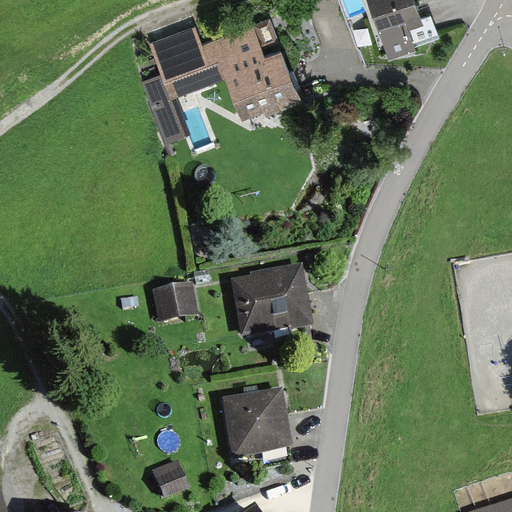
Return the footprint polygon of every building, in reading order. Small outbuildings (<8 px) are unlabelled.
[(419,0),(370,0),(388,55),(410,48),(405,30),(427,23),(419,0)] [(201,24),(152,43),(164,74),(143,82),(167,144),(189,136),(181,116),(175,100),(227,80),(241,117),(298,95),(270,22),(209,45),(201,24)] [(304,269),(234,280),(244,343),(315,332),(304,269)] [(188,286),(154,292),(160,325),(194,319),(188,286)] [(287,392),(226,401),(235,463),(297,454),(287,392)] [(175,463),(153,474),(168,504),(189,493),(175,463)] [(511,511),(511,499),(473,511),(511,511)]
